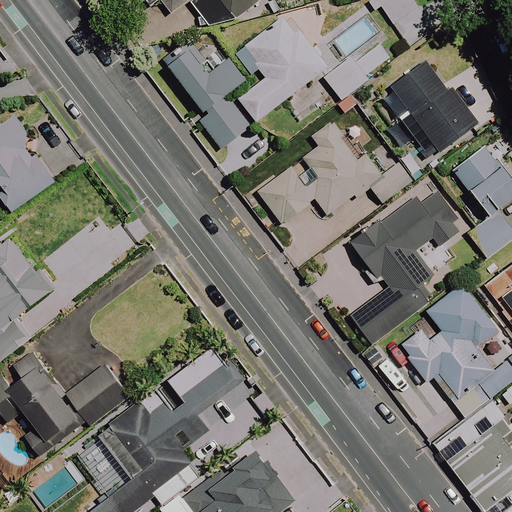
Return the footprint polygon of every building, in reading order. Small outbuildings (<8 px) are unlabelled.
[(135,0),(143,11),(155,3),(160,9),(162,7),(169,17),(188,3),(209,33),(256,0),(135,0)] [(414,10),(407,0),(373,0),(390,26),(414,10)] [(299,34),(284,15),(234,54),(251,75),(257,71),(264,79),(236,101),(254,124),(326,68),(299,34)] [(156,56),(199,117),(221,149),(250,128),(228,97),(241,87),(223,61),(208,71),(184,37),(156,56)] [(386,60),(371,41),(320,80),(338,103),(366,81),(363,77),(386,60)] [(474,125),(421,60),(385,90),(438,154),(474,125)] [(18,143),(25,138),(10,117),(0,123),(0,188),(13,208),(54,181),(38,157),(31,162),(18,143)] [(358,162),(337,131),(332,124),(307,141),(312,148),(249,192),(275,229),(311,204),(323,220),(367,189),(379,207),(413,184),(397,162),(378,175),(366,157),(358,162)] [(450,174),(462,190),(459,192),(475,213),(478,210),(484,217),(460,236),(483,266),(511,242),(511,228),(498,210),(511,198),(511,182),(484,147),(450,174)] [(368,347),(428,305),(417,290),(433,279),(428,272),(445,260),(437,247),(457,233),(450,224),(458,219),(438,190),(419,204),(413,197),(349,242),(383,291),(347,317),(368,347)] [(0,332),(49,293),(5,238),(0,241),(0,332)] [(511,264),(482,289),(511,325),(511,324),(511,264)] [(494,333),(457,286),(421,314),(436,333),(425,341),(417,331),(395,348),(423,384),(434,375),(454,400),(490,373),(472,349),(494,333)] [(233,381),(211,351),(167,384),(182,405),(173,412),(154,388),(104,426),(107,430),(73,455),(106,499),(89,511),(132,511),(152,497),(159,507),(199,477),(190,465),(180,452),(207,431),(193,412),(233,381)] [(78,420),(62,396),(33,353),(0,375),(0,427),(8,423),(29,453),(78,420)] [(62,396),(78,420),(85,429),(126,401),(104,367),(62,396)] [(511,511),(511,430),(504,419),(444,463),(479,511),(511,511)] [(277,511),(290,503),(250,447),(181,498),(191,511),(277,511)]
